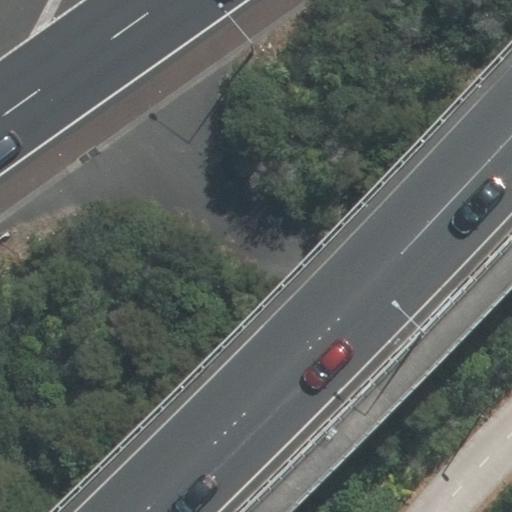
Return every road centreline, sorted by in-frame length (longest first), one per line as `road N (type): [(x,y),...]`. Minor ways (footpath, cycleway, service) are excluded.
road 1 (motorway): [(511,153),(162,511)]
road 2 (motorway): [(166,0),(0,117)]
